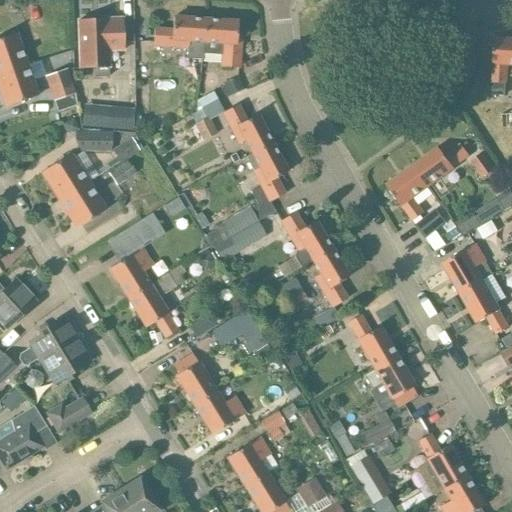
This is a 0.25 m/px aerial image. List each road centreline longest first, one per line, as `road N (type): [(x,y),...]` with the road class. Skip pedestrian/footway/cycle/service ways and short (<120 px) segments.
road 1 (residential): [(511,469),(304,108),(289,68),(283,0)]
road 2 (residential): [(145,422),(0,181)]
road 3 (residential): [(145,422),(0,511)]
